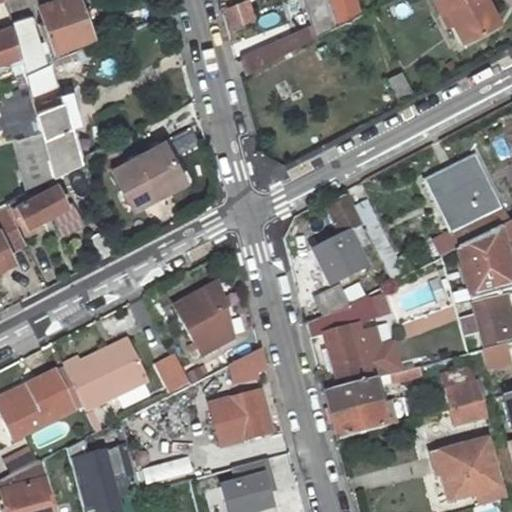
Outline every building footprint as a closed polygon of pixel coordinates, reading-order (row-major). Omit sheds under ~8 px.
[(79,44),(94,39),(79,0),(57,0),(38,7),(44,22),(40,23),(52,57),(80,47),(79,44)] [(242,0),(224,7),(232,28),(259,18),(252,0),(242,0)] [(352,0),(320,0),(326,21),(241,59),(245,74),(357,16),(352,0)] [(451,14),(457,27),(467,48),(502,30),(486,0),(439,0),(432,4),(440,20),(451,14)] [(451,14),(440,20),(446,32),(457,27),(451,14)] [(29,16),(10,22),(12,28),(20,59),(25,75),(46,65),(29,16)] [(0,65),(20,59),(12,28),(0,31),(0,65)] [(25,75),(28,86),(29,93),(53,84),(49,65),(46,65),(25,75)] [(412,93),(401,73),(390,78),(400,99),(412,93)] [(39,131),(34,113),(29,93),(28,86),(0,95),(0,113),(9,141),(39,131)] [(75,117),(72,109),(64,111),(62,102),(34,113),(39,131),(51,177),(55,175),(78,163),(66,121),(75,117)] [(39,131),(9,141),(25,190),(51,177),(39,131)] [(164,141),(111,168),(132,208),(184,180),(164,141)] [(505,223),(471,155),(422,179),(435,204),(448,230),(439,235),(432,239),(441,256),(456,248),(505,223)] [(39,225),(39,224),(36,219),(57,208),(65,204),(55,186),(60,184),(55,175),(51,177),(25,190),(3,202),(15,224),(19,222),(24,232),(39,225)] [(344,195),(324,205),(340,234),(347,231),(357,249),(364,245),(367,251),(373,249),(344,195)] [(365,200),(353,206),(391,280),(402,274),(365,200)] [(0,260),(0,251),(5,249),(22,240),(15,224),(3,202),(0,203),(0,262),(1,262),(0,260)] [(448,230),(435,204),(425,208),(439,235),(448,230)] [(59,214),(57,208),(36,219),(39,224),(59,214)] [(511,236),(511,219),(505,223),(456,248),(470,298),(510,287),(502,240),(511,236)] [(104,236),(92,242),(100,257),(112,252),(104,236)] [(10,257),(5,249),(0,251),(0,260),(1,262),(10,257)] [(217,283),(173,307),(192,342),(205,335),(212,349),(231,338),(217,283)] [(342,304),(348,302),(338,283),(315,295),(324,313),(340,305),(342,304)] [(502,339),(511,336),(511,316),(505,293),(470,301),(483,347),(503,342),(502,339)] [(366,319),(361,300),(342,304),(347,323),(366,319)] [(324,313),(306,322),(310,338),(323,330),(329,350),(320,352),(324,370),(333,368),(337,382),(359,376),(360,380),(372,377),(385,373),(371,324),(347,331),(346,324),(340,305),(324,313)] [(205,335),(192,342),(198,356),(212,349),(205,335)] [(86,410),(148,377),(127,337),(80,361),(78,357),(62,366),(86,410)] [(503,342),(483,347),(481,348),(486,366),(508,361),(503,342)] [(254,372),(266,368),(260,348),(228,364),(233,382),(243,379),(241,374),(254,372)] [(178,354),(157,361),(168,391),(189,383),(178,354)] [(405,376),(403,368),(387,373),(389,379),(405,376)] [(55,372),(24,388),(27,393),(0,406),(0,418),(13,443),(75,410),(55,372)] [(360,380),(323,390),(330,415),(379,402),(372,377),(360,380)] [(476,381),(444,390),(445,396),(413,405),(417,417),(450,409),(481,401),(476,381)] [(24,388),(0,400),(0,406),(27,393),(24,388)] [(260,392),(251,394),(263,435),(271,433),(260,392)] [(251,394),(211,405),(209,405),(220,446),(263,435),(251,394)] [(485,415),(481,401),(450,409),(454,424),(485,415)] [(330,415),(337,439),(385,426),(379,402),(330,415)] [(102,428),(93,411),(88,414),(97,431),(102,428)] [(86,455),(82,439),(65,447),(81,506),(114,497),(109,478),(132,472),(124,444),(86,455)] [(496,486),(484,440),(438,452),(451,498),(496,486)] [(32,463),(34,463),(27,449),(5,461),(11,474),(32,463)] [(140,469),(145,487),(196,473),(191,456),(140,469)] [(219,487),(225,511),(251,511),(271,507),(267,490),(263,475),(269,473),(264,458),(230,467),(235,483),(219,487)] [(0,480),(6,490),(0,491),(0,494),(4,511),(52,511),(45,480),(41,480),(32,463),(11,474),(0,479),(0,480)] [(263,475),(267,490),(273,489),(269,473),(263,475)] [(507,497),(504,489),(489,493),(490,502),(507,497)]
